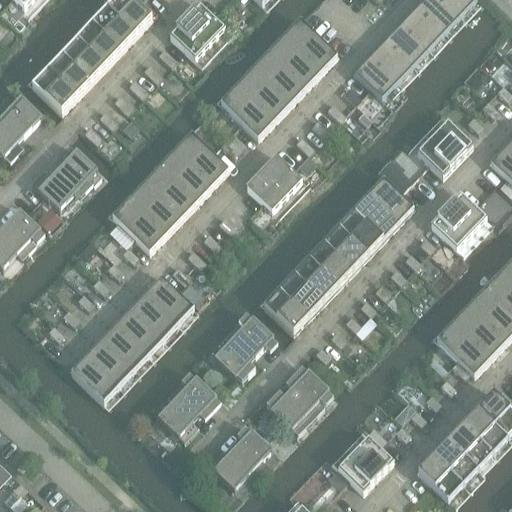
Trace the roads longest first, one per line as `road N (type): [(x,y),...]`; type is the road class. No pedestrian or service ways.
road 1 (residential): [(78,353),(412,0)]
road 2 (residential): [(189,470),(511,124)]
road 3 (residential): [(0,202),(191,0)]
road 4 (residential): [(377,511),(511,369)]
road 5 (residential): [(107,511),(0,408)]
